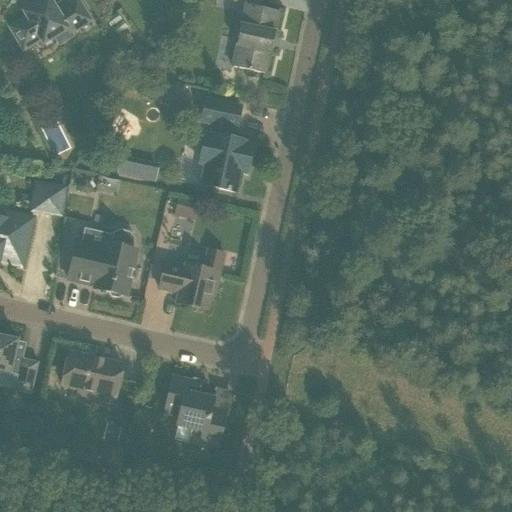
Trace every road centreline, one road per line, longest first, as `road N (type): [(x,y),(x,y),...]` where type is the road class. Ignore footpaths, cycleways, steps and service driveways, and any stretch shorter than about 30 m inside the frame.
road 1 (residential): [(240,363),(320,0)]
road 2 (residential): [(240,363),(0,307)]
road 3 (track): [(229,507),(0,453)]
